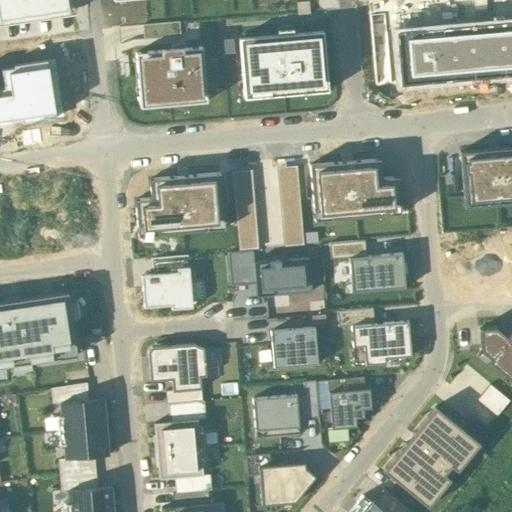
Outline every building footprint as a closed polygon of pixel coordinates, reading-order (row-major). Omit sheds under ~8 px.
[(0,0),(0,19),(73,9),(71,0),(0,0)] [(511,17),(396,28),(401,80),(511,70),(511,17)] [(321,31),(239,38),(244,97),(326,90),(321,31)] [(159,54),(138,55),(142,103),(202,97),(198,50),(183,52),(182,45),(159,47),(159,54)] [(0,114),(52,107),(45,61),(6,67),(9,89),(0,90),(0,114)] [(511,146),(459,151),(459,156),(453,156),(455,193),(462,192),(463,198),(479,197),(480,205),(511,203),(511,146)] [(377,163),(310,168),(314,224),(399,217),(396,180),(379,181),(377,163)] [(216,178),(148,184),(150,206),(135,207),(137,238),(220,231),(216,178)] [(364,240),(328,243),(329,259),(348,258),(365,256),(364,240)] [(252,252),(227,254),(229,287),(255,285),(254,271),(252,252)] [(365,256),(348,258),(351,291),(404,287),(401,253),(365,256)] [(152,259),(153,275),(175,274),(175,269),(188,269),(187,257),(152,259)] [(267,270),(254,271),(255,285),(256,297),(310,293),(307,258),(276,260),(277,264),(266,264),(267,270)] [(153,275),(141,276),(143,309),(170,307),(171,311),(190,310),(188,269),(175,269),(175,274),(153,275)] [(67,291),(0,301),(0,365),(76,355),(70,316),(79,315),(76,300),(68,301),(67,291)] [(372,308),(336,310),(337,326),(350,326),(373,324),(372,308)] [(373,324),(350,326),(352,344),(363,343),(365,363),(384,361),(384,356),(409,354),(407,322),(373,324)] [(313,327),(269,330),(272,365),(315,361),(313,327)] [(511,331),(506,336),(495,327),(479,328),(480,349),(490,357),(487,360),(511,380),(511,331)] [(152,347),(148,352),(150,378),(171,376),(172,389),(199,387),(197,375),(204,374),(202,348),(191,343),(152,347)] [(475,398),(497,414),(509,398),(487,381),(475,398)] [(165,390),(166,403),(201,400),(200,387),(165,390)] [(369,388),(328,391),(331,427),(355,425),(354,417),(363,416),(362,408),(370,407),(369,388)] [(296,395),(252,398),(255,437),(298,434),(296,395)] [(58,429),(106,425),(104,398),(56,402),(58,429)] [(203,400),(167,403),(169,422),(201,419),(205,418),(203,400)] [(434,405),(382,470),(427,505),(449,478),(443,474),(450,466),(456,471),(479,442),(434,405)] [(155,450),(203,445),(201,419),(169,422),(153,423),(155,450)] [(60,456),(108,452),(106,425),(58,429),(60,456)] [(158,477),(206,473),(203,445),(155,450),(158,477)] [(259,466),(262,504),(292,501),(314,476),(304,468),(304,463),(259,466)] [(174,477),(175,491),(210,489),(209,474),(174,477)] [(65,511),(113,511),(112,486),(64,490),(65,511)] [(207,493),(172,495),(172,506),(208,504),(207,493)] [(383,511),(362,495),(347,511),(383,511)]
